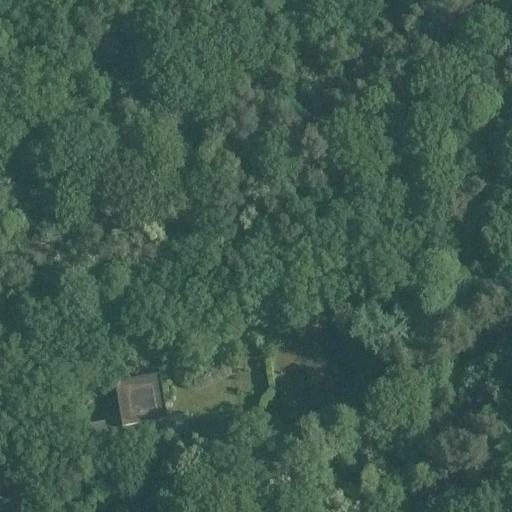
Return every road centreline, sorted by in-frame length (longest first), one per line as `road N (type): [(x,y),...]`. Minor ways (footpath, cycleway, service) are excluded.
road 1 (track): [(511,137),(465,162),(0,330)]
road 2 (track): [(380,0),(352,34),(224,98),(0,160)]
road 3 (track): [(205,454),(339,421),(511,323)]
road 4 (track): [(0,473),(205,454),(179,511)]
